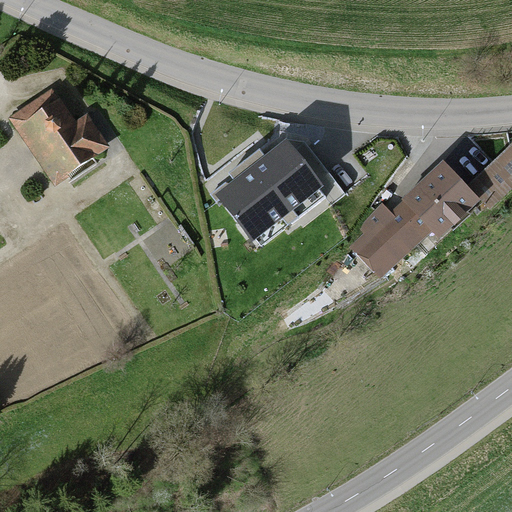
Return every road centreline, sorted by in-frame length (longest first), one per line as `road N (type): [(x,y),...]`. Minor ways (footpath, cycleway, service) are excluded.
road 1 (tertiary): [(511,107),(367,112),(292,97),(113,43),(19,0)]
road 2 (secondary): [(329,511),(511,387)]
